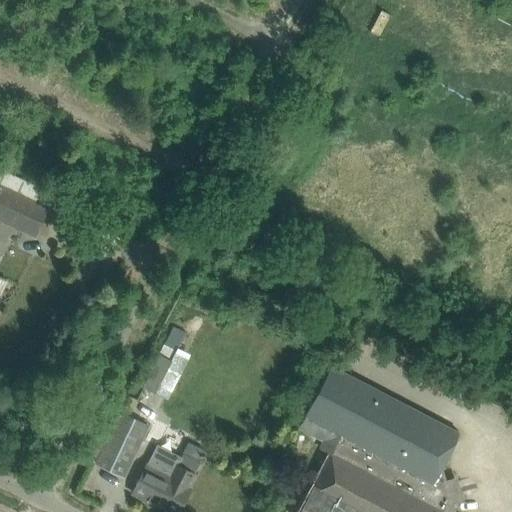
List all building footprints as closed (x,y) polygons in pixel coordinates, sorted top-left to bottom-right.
[(50,9),(54,0),(37,0),(37,3),(50,9)] [(68,17),(73,3),(63,0),(57,0),(53,12),(68,17)] [(110,27),(119,0),(98,0),(91,21),(110,27)] [(252,0),(251,3),(281,14),(285,0),(252,0)] [(29,71),(46,79),(69,33),(32,14),(25,28),(46,39),(29,71)] [(378,35),(388,39),(397,18),(387,14),(378,35)] [(210,63),(201,82),(226,92),(241,57),(227,51),(220,67),(210,63)] [(7,53),(5,68),(19,70),(22,56),(7,53)] [(107,98),(120,103),(131,76),(118,71),(107,98)] [(179,148),(190,125),(199,129),(211,106),(172,87),(150,133),(179,148)] [(0,218),(34,236),(48,207),(0,184),(0,218)] [(176,403),(195,363),(181,356),(162,396),(176,403)] [(457,432),(331,366),(298,428),(321,441),(317,448),(330,455),(331,453),(444,511),(455,511),(452,502),(455,499),(459,497),(454,482),(450,483),(446,481),(443,470),(439,469),(458,431),(457,431),(457,432)] [(119,412),(95,463),(124,477),(148,426),(119,412)] [(221,437),(217,446),(229,452),(233,444),(221,437)] [(178,511),(189,489),(188,489),(196,471),(202,460),(183,451),(181,456),(158,444),(142,476),(133,493),(169,511),(178,511)] [(330,455),(300,511),(444,511),(331,453),(330,455)]
